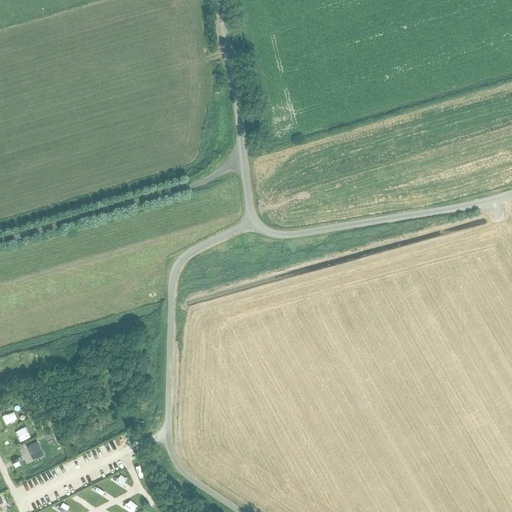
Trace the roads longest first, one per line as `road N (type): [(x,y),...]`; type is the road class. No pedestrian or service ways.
road 1 (unclassified): [(240,511),(179,469),(170,448),(171,296),(185,261),(249,232)]
road 2 (unclassified): [(249,232),(315,235),(511,201)]
road 3 (unclassified): [(0,242),(179,194),(241,162)]
road 4 (unclassified): [(241,162),(220,0)]
